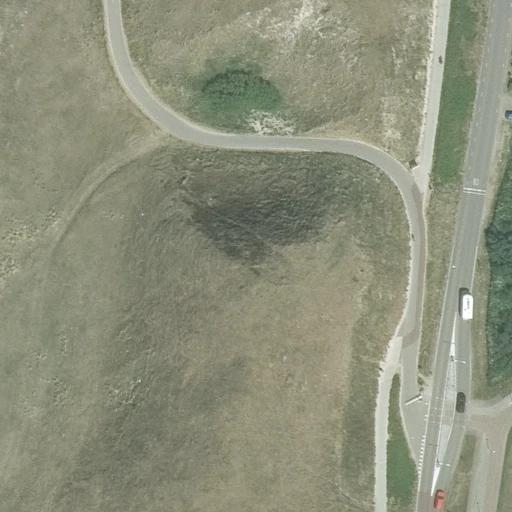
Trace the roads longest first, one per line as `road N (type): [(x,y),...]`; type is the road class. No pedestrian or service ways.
road 1 (tertiary): [(452,325),(501,0)]
road 2 (tertiary): [(430,496),(451,451),(456,416),(452,325)]
road 3 (tertiary): [(452,325),(433,413),(430,496)]
